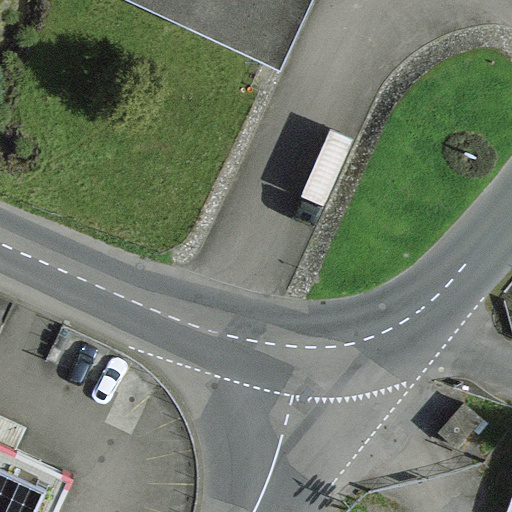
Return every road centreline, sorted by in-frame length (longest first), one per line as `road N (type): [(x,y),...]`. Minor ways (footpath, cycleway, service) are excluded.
road 1 (residential): [(300,350),(133,302),(0,242)]
road 2 (residential): [(511,213),(459,277),(382,335),(300,350)]
road 3 (residential): [(300,350),(279,461),(253,511)]
